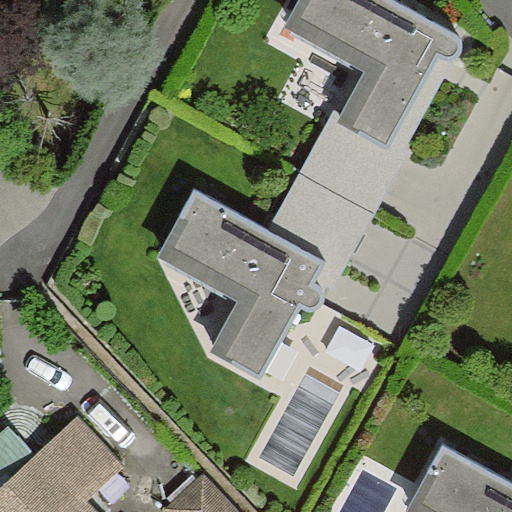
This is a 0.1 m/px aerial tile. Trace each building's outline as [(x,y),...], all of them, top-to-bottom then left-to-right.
[(376,66),(345,123),(389,148),(439,54),(445,56),(454,57),(459,54),(462,49),(463,44),(463,37),(457,31),(400,0),(303,0),(293,20),(376,66)] [(333,116),(303,169),(375,209),(405,157),(389,148),(345,123),(333,116)] [(375,209),(303,169),(271,226),(330,260),(343,267),(375,209)] [(217,351),(262,377),(303,305),(308,308),(316,308),(322,305),(326,301),(327,294),(326,289),(325,285),(319,280),(321,276),(330,260),(271,226),(203,189),(165,257),(247,300),(217,351)] [(117,465),(77,424),(0,499),(0,511),(94,511),(82,499),(117,465)] [(511,511),(511,477),(452,445),(415,511),(511,511)] [(238,511),(206,478),(172,511),(173,511),(238,511)]
